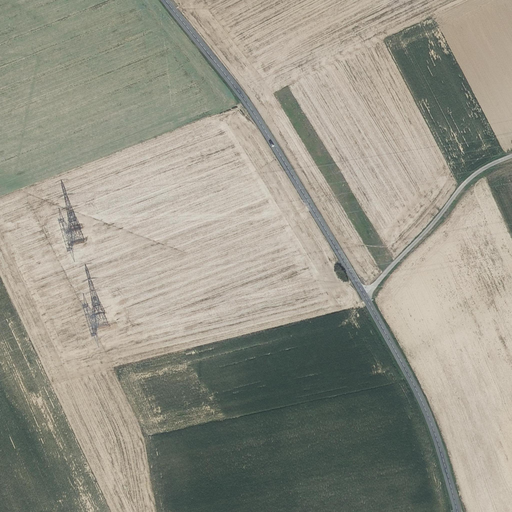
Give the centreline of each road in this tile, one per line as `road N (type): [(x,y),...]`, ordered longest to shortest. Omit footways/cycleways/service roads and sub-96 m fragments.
road 1 (secondary): [(363,295),(261,124),(162,0)]
road 2 (secondary): [(457,511),(428,418),(363,295)]
road 3 (unclassified): [(511,156),(460,187),(363,295)]
